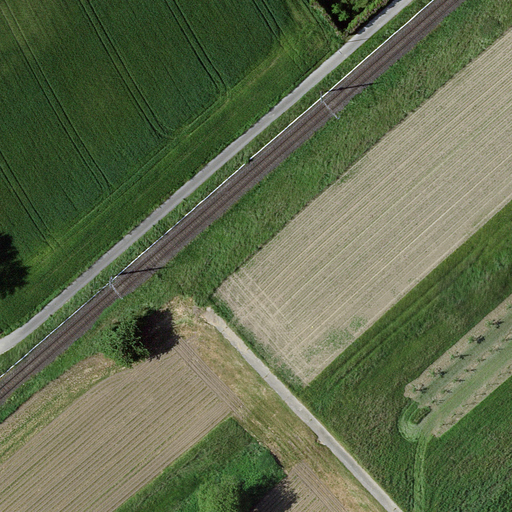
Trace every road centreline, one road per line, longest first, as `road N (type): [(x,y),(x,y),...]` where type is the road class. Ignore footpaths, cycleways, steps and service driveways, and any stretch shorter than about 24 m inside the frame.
road 1 (residential): [(0,347),(398,0)]
road 2 (track): [(207,311),(394,511)]
